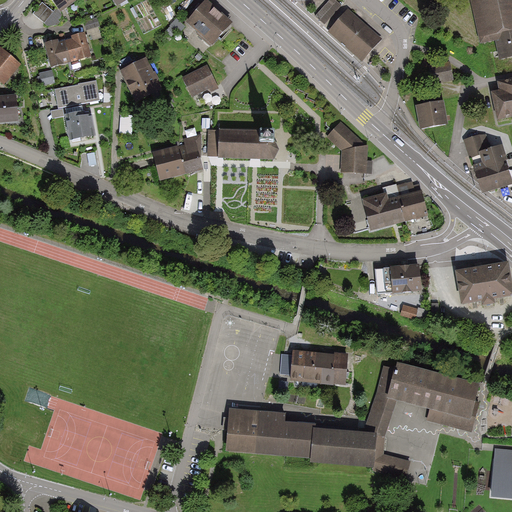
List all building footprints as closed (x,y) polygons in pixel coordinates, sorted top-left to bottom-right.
[(77,0),(45,0),(57,15),(77,0)] [(342,6),(335,0),(330,0),(315,16),(325,25),(342,6)] [(511,37),(511,0),(467,0),(478,45),(493,42),(511,37)] [(229,25),(202,3),(182,26),(209,49),(229,25)] [(381,41),(348,12),(331,32),(356,54),(364,61),(381,41)] [(86,18),(86,28),(95,28),(95,36),(100,36),(100,18),(86,18)] [(70,64),(90,59),(84,34),(64,39),(70,64)] [(511,57),(511,37),(493,42),(497,60),(511,57)] [(51,69),(70,64),(64,39),(45,44),(51,69)] [(0,84),(2,86),(20,66),(1,48),(0,49),(0,84)] [(162,90),(145,58),(118,72),(135,105),(162,90)] [(428,68),(431,86),(452,82),(449,64),(428,68)] [(181,80),(190,98),(214,87),(206,68),(181,80)] [(42,85),(56,82),(54,69),(40,72),(42,85)] [(488,94),(494,122),(511,117),(511,80),(495,84),(496,92),(488,94)] [(96,82),(56,90),(59,108),(100,101),(96,82)] [(0,121),(18,120),(16,95),(0,96),(0,121)] [(417,106),(421,130),(449,125),(444,101),(417,106)] [(94,135),(90,112),(83,113),(82,107),(66,110),(71,139),(94,135)] [(121,114),(122,134),(134,134),(134,114),(121,114)] [(340,175),(365,176),(367,147),(341,123),(327,138),(342,152),(340,175)] [(218,152),(218,157),(273,159),(278,150),(274,143),(274,132),(209,131),(209,152),(218,152)] [(487,136),(468,141),(481,189),(482,191),(484,190),(511,182),(511,179),(503,149),(491,152),(487,136)] [(179,177),(202,172),(196,143),(172,148),(179,177)] [(156,183),(179,177),(172,148),(149,154),(156,183)] [(397,226),(427,219),(420,186),(390,192),(397,226)] [(367,232),(397,226),(390,192),(360,199),(367,232)] [(511,278),(510,263),(455,271),(460,306),(511,298),(511,278)] [(382,269),(384,295),(417,293),(415,267),(382,269)] [(403,315),(417,318),(419,308),(405,305),(403,315)] [(288,383),(307,384),(309,353),(290,352),(288,383)] [(307,384),(325,385),(327,354),(309,353),(307,384)] [(325,385),(343,386),(345,355),(327,354),(325,385)] [(391,364),(383,400),(395,403),(469,421),(478,385),(391,364)] [(395,403),(383,400),(376,397),(363,435),(373,436),(371,469),(370,474),(403,482),(409,462),(383,456),(384,437),(395,403)] [(222,453),(304,460),(303,464),(371,469),(373,436),(363,435),(312,431),(312,426),(282,424),(282,416),(226,411),(222,453)] [(511,450),(495,449),(491,498),(511,499),(511,450)]
